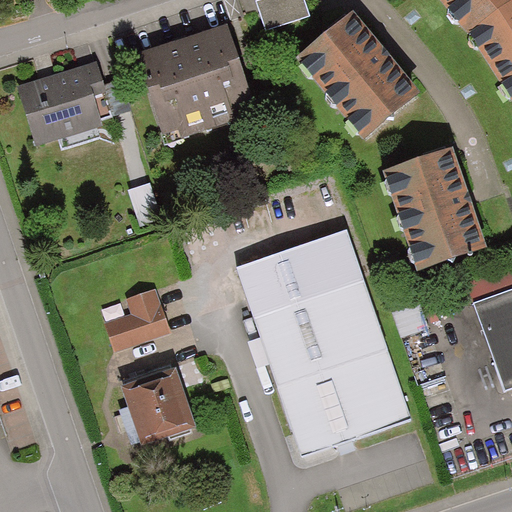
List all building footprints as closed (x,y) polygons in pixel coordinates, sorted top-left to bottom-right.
[(303,0),(266,0),(258,3),(267,31),(309,18),(303,0)] [(511,0),(445,0),(474,34),(511,92),(511,0)] [(351,21),(304,60),(367,136),(414,97),(351,21)] [(226,29),(140,59),(165,133),(185,126),(187,132),(182,134),(183,137),(213,127),(210,120),(228,114),(229,118),(226,119),(227,123),(239,119),(238,115),(234,117),(233,111),(252,105),(226,29)] [(98,66),(22,91),(39,142),(66,133),(114,117),(132,111),(122,80),(104,86),(98,66)] [(449,154),(390,174),(422,268),(481,248),(449,154)] [(349,232),(238,270),(303,459),(414,421),(349,232)] [(511,287),(474,301),(504,387),(511,383),(511,287)] [(109,326),(118,351),(170,332),(156,293),(129,302),(135,317),(109,326)] [(421,303),(394,313),(403,338),(430,329),(421,303)] [(170,368),(126,384),(134,405),(121,410),(134,445),(169,433),(171,440),(190,433),(188,427),(191,426),(170,368)]
